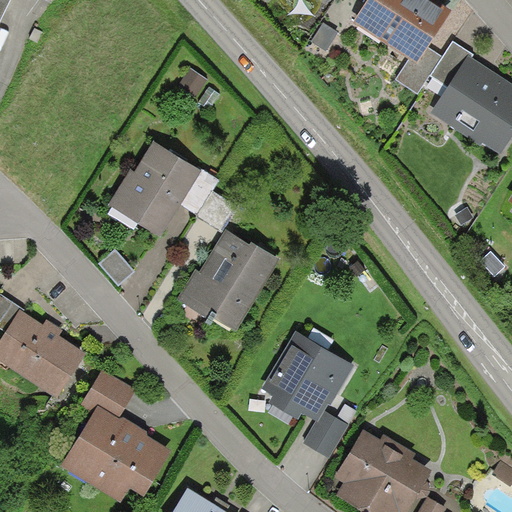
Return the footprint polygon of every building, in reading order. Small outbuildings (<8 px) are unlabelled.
[(447,0),(358,0),(349,14),(411,55),(447,0)] [(511,114),(511,84),(458,52),(424,108),(492,148),(511,114)] [(189,78),(177,93),(193,105),(204,89),(189,78)] [(145,135),(103,206),(152,235),(194,165),(145,135)] [(218,223),(174,302),(228,333),(273,254),(218,223)] [(12,305),(0,322),(0,357),(50,392),(78,351),(12,305)] [(351,364),(293,329),(258,386),(267,392),(263,400),(295,419),(298,414),(316,424),(304,444),(324,456),(347,419),(325,406),(351,364)] [(86,407),(52,461),(125,506),(164,444),(113,413),(130,386),(95,365),(74,400),(86,407)] [(361,424),(323,484),(367,511),(454,511),(416,487),(429,467),(361,424)] [(227,511),(182,485),(165,511),(227,511)]
